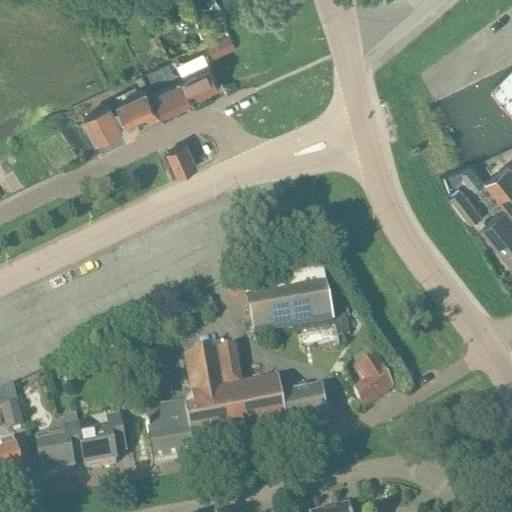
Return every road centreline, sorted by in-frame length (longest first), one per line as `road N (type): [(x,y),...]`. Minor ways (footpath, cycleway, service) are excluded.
road 1 (residential): [(0,502),(59,483),(285,452),(387,416),(493,349)]
road 2 (residential): [(248,167),(219,110),(0,218)]
road 3 (residential): [(183,511),(375,468),(425,475),(458,511)]
road 4 (tertiary): [(0,287),(248,167)]
road 5 (unclassified): [(493,349),(393,209),(362,137)]
